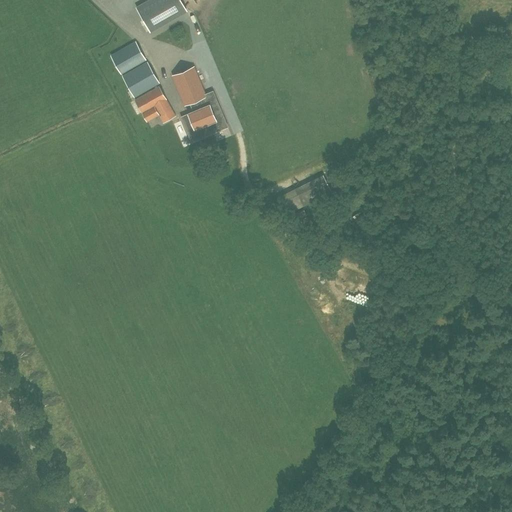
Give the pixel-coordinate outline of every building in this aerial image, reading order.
[(150,31),(186,10),(180,0),(149,0),(136,7),(150,31)] [(136,42),(111,56),(121,73),(146,59),(136,42)] [(147,62),(123,76),(135,97),(159,83),(147,62)] [(173,76),(185,104),(192,102),(196,111),(189,114),(195,128),(216,120),(210,107),(212,106),(208,95),(206,96),(194,67),(173,76)] [(175,116),(159,87),(135,100),(147,121),(159,115),(163,122),(175,116)] [(321,174),(275,197),(283,212),(329,189),(321,174)] [(303,210),(292,214),(295,220),(306,216),(303,210)]
